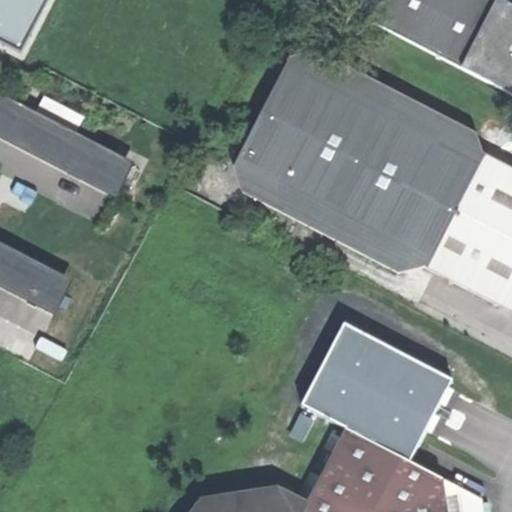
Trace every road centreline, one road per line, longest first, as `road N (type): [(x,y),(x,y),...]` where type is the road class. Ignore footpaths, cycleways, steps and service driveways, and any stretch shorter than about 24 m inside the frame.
road 1 (unknown): [(511,143),(340,41),(310,40),(282,50),(245,93),(219,160),(220,185),(244,211)]
road 2 (unknown): [(244,211),(511,335)]
